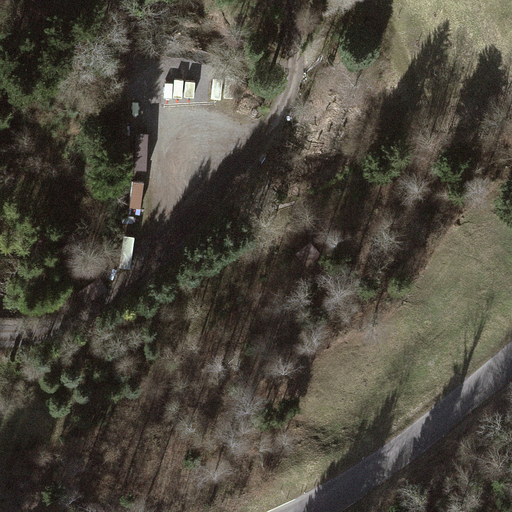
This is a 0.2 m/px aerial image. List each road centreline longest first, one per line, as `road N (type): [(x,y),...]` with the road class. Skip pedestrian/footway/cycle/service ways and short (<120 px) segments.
road 1 (unclassified): [(0,333),(26,332),(111,294),(225,179),(277,115),(295,72),(292,0)]
road 2 (tertiary): [(313,511),(511,363)]
